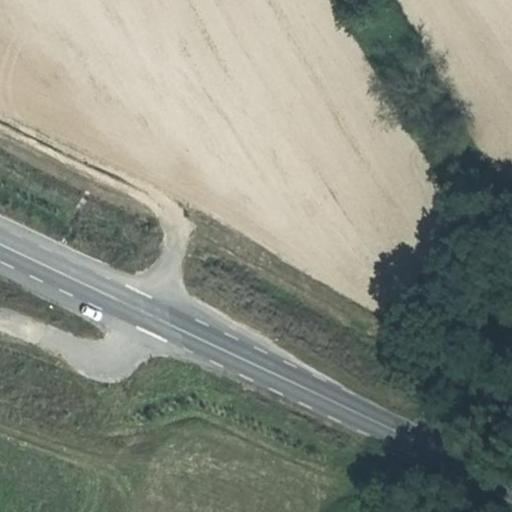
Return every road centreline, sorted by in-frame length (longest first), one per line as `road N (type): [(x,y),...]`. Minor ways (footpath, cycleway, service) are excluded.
road 1 (track): [(174,216),(416,351),(423,277),(511,208)]
road 2 (secondary): [(0,243),(394,428)]
road 3 (track): [(153,315),(175,247),(174,216),(157,199),(0,121)]
road 4 (secondary): [(511,485),(394,428)]
